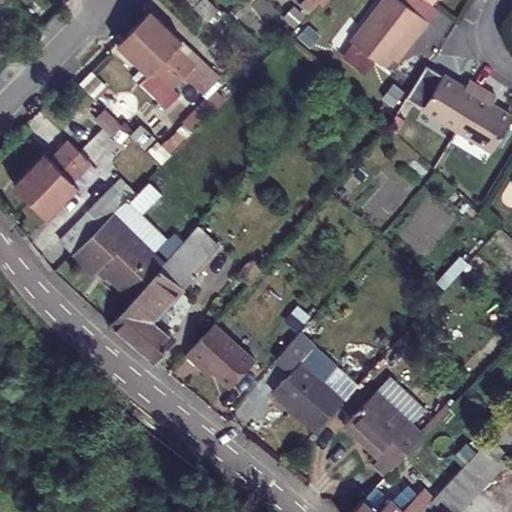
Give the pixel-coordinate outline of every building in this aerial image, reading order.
[(299,0),(297,3),(306,12),(315,2),(312,0),(299,0)] [(400,0),(381,0),(351,40),(386,67),(413,31),(418,35),(428,21),(400,0)] [(152,9),(135,26),(186,75),(197,63),(178,44),(183,39),(152,9)] [(186,75),(135,26),(118,43),(150,74),(155,68),(174,87),(186,75)] [(455,132),(481,89),(468,82),(462,90),(441,76),(420,109),(455,132)] [(207,96),(216,104),(225,95),(217,86),(207,96)] [(481,89),(455,132),(458,133),(489,153),(510,119),(489,106),(495,98),(482,89),(481,89)] [(198,106),(207,114),(216,105),(207,96),(198,106)] [(111,116),(101,107),(93,116),(102,125),(111,116)] [(111,116),(102,125),(112,134),(121,125),(111,116)] [(12,182),(30,199),(79,148),(67,137),(48,156),(43,151),(12,182)] [(79,148),(30,199),(47,216),(78,185),(72,179),(91,160),(79,148)] [(105,178),(116,190),(130,176),(118,165),(105,178)] [(101,222),(72,251),(95,274),(102,268),(131,297),(163,260),(152,250),(166,235),(142,212),(162,192),(146,176),(101,222)] [(89,210),(60,239),(72,251),(101,222),(89,210)] [(110,322),(154,361),(173,339),(152,319),(219,243),(197,222),(169,253),(163,260),(131,297),(110,322)] [(214,321),(185,352),(196,363),(200,360),(228,385),(254,357),(214,321)] [(323,375),(334,363),(314,343),(315,342),(300,327),(276,353),(291,368),(273,387),(314,426),(343,396),(323,375)] [(354,383),(334,363),(323,375),(343,396),(354,383)] [(392,373),(378,388),(413,422),(427,407),(392,373)] [(413,422),(378,388),(346,421),(380,455),(375,460),(387,471),(424,432),(413,422)] [(482,443),(429,498),(416,511),(458,511),(474,496),(504,465),(482,443)] [(416,511),(429,498),(420,490),(409,503),(399,494),(390,503),(381,495),(389,487),(384,482),(387,479),(383,475),(348,511),(416,511)]
